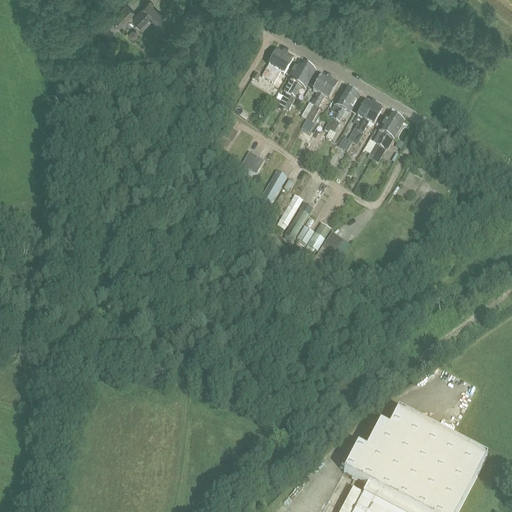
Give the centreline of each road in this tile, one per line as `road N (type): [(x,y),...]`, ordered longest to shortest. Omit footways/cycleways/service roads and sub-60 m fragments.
road 1 (residential): [(505,167),(209,0)]
road 2 (track): [(226,113),(372,205),(423,122)]
road 3 (track): [(202,154),(271,36)]
